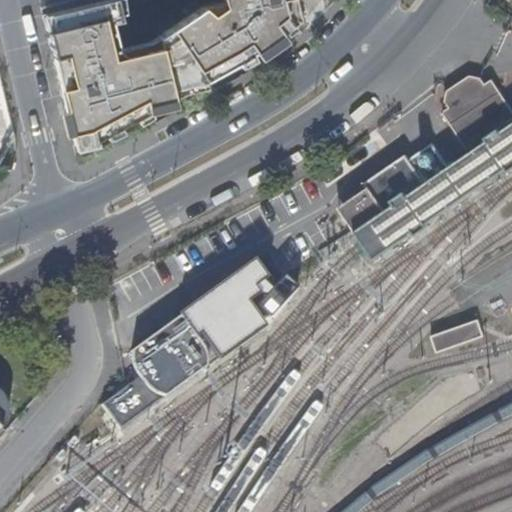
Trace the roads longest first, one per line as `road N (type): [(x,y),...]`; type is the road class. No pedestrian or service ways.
road 1 (primary): [(67,256),(285,139),(387,61)]
road 2 (primary): [(350,39),(271,99),(57,211)]
road 3 (residential): [(7,0),(57,211)]
